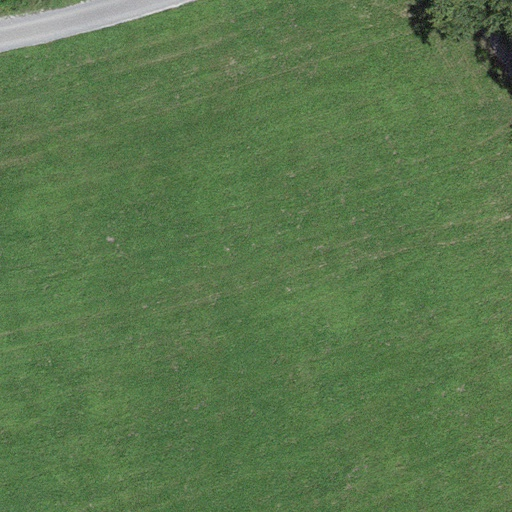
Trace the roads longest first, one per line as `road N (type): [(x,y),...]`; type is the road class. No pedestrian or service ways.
road 1 (unclassified): [(321,0),(374,71),(511,366)]
road 2 (unclassified): [(0,30),(146,0)]
